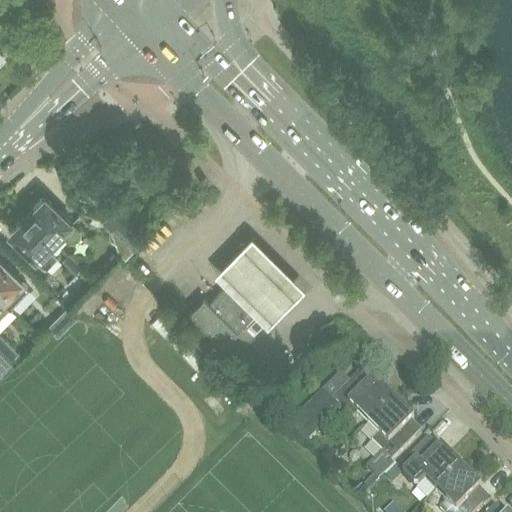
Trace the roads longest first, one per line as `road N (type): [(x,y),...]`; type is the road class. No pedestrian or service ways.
road 1 (primary): [(137,27),(511,404)]
road 2 (primary): [(511,354),(163,2)]
road 3 (tertiary): [(0,155),(137,27)]
